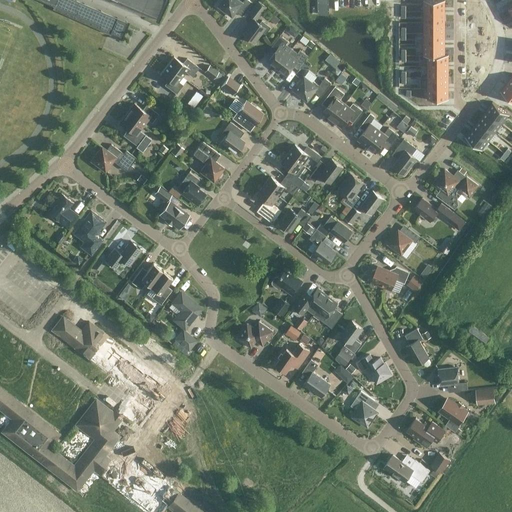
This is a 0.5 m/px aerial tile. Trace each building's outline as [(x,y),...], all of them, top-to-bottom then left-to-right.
[(97,28),(108,33),(110,34),(111,32),(120,36),(126,22),(76,0),(39,0),(53,6),(52,9),(97,28)] [(242,16),(252,2),(249,0),(243,0),(242,2),(239,0),(222,0),(218,6),(232,16),(236,11),(242,16)] [(249,12),(258,19),(267,7),(258,0),(249,12)] [(424,0),(424,11),(444,11),(443,0),(424,0)] [(271,16),(276,20),(281,13),(276,9),(271,16)] [(424,11),(424,22),(444,22),(444,11),(424,11)] [(259,23),(254,19),(243,34),(254,42),(263,31),(266,33),(271,27),(262,20),(259,23)] [(424,22),(424,34),(444,34),(444,22),(424,22)] [(285,30),(295,37),(295,36),(298,32),(290,26),(289,25),(285,30)] [(424,34),(424,45),(444,45),(444,34),(424,34)] [(277,68),(289,52),(283,48),(288,41),(280,35),(270,49),(274,52),(268,61),(277,68)] [(312,48),(315,44),(310,40),(307,45),(312,48)] [(424,45),(424,56),(428,56),(444,56),(444,45),(424,45)] [(292,48),(289,52),(277,68),(286,75),(296,61),(301,65),(308,55),(300,49),(297,53),(292,48)] [(330,53),(325,59),(330,63),(335,57),(330,53)] [(173,56),(166,65),(182,77),(186,72),(192,76),(199,67),(187,58),(183,62),(181,63),(173,56)] [(428,56),(428,68),(447,68),(447,56),(444,56),(428,56)] [(222,74),(209,64),(204,71),(216,81),(222,74)] [(176,94),(180,89),(183,84),(179,81),(182,77),(166,65),(160,74),(168,80),(164,85),(176,94)] [(337,75),(340,70),(336,66),(332,71),(337,75)] [(428,68),(428,79),(447,79),(447,68),(428,68)] [(294,90),(307,100),(314,91),(321,96),(331,82),(325,77),(319,85),(313,81),(312,82),(304,76),(294,90)] [(232,95),(239,85),(228,77),(221,86),(232,95)] [(428,79),(428,91),(447,91),(447,79),(428,79)] [(363,92),(367,87),(362,83),(359,88),(363,92)] [(501,91),(500,91),(511,100),(511,85),(508,83),(501,91)] [(332,119),(344,103),(339,99),(344,93),(335,86),(324,100),(329,104),(322,112),(332,119)] [(196,91),(193,96),(199,100),(203,96),(196,91)] [(428,91),(428,102),(447,102),(447,91),(428,91)] [(232,118),(249,130),(263,113),(246,100),(232,118)] [(134,103),(127,113),(143,125),(147,119),(152,122),(158,114),(146,105),(142,109),(134,103)] [(362,110),(357,106),(353,103),(350,107),(344,103),(332,119),(342,127),(348,118),(353,122),(362,110)] [(492,103),(485,112),(500,124),(507,115),(492,103)] [(485,112),(478,121),(493,133),(500,124),(485,112)] [(143,125),(127,113),(119,122),(128,129),(123,135),(137,145),(136,147),(142,152),(151,139),(139,130),(143,125)] [(366,146),(379,129),(370,123),(375,116),(370,113),(359,127),(364,130),(358,139),(366,146)] [(243,132),(232,123),(229,121),(222,132),(226,135),(221,141),(236,152),(243,142),(239,138),(243,132)] [(478,121),(471,130),(486,142),(493,133),(478,121)] [(407,131),(414,136),(418,131),(411,126),(407,131)] [(384,133),(379,129),(366,146),(375,152),(383,142),(389,147),(399,135),(389,127),(384,133)] [(471,130),(464,139),(479,151),(486,142),(471,130)] [(432,146),(437,140),(431,135),(428,138),(429,143),(432,146)] [(404,139),(395,150),(401,155),(398,158),(393,166),(404,174),(416,158),(411,154),(416,148),(404,139)] [(214,182),(224,168),(215,161),(219,155),(202,142),(193,154),(206,163),(200,171),(214,182)] [(171,151),(178,157),(184,148),(177,143),(171,151)] [(126,150),(123,153),(111,144),(106,150),(101,147),(91,160),(105,171),(113,161),(125,170),(132,169),(134,167),(130,165),(136,158),(126,150)] [(295,144),(288,153),(303,164),(309,155),(318,162),(322,156),(310,147),(306,153),(295,144)] [(158,150),(164,154),(168,149),(162,145),(158,150)] [(324,154),(328,149),(323,145),(319,150),(324,154)] [(306,166),(303,164),(288,153),(281,162),(293,171),(288,178),(300,187),(304,181),(298,177),(306,166)] [(343,167),(332,159),(323,170),(318,166),(309,177),(315,181),(320,175),(331,183),(343,167)] [(467,176),(462,182),(445,169),(438,177),(437,177),(432,184),(439,189),(435,194),(455,209),(458,204),(456,191),(458,188),(469,197),(478,185),(467,176)] [(199,179),(189,171),(178,186),(176,188),(182,192),(197,204),(205,193),(195,185),(199,179)] [(355,193),(363,182),(347,171),(352,175),(340,190),(347,195),(343,200),(351,207),(359,196),(355,193)] [(147,178),(140,174),(137,179),(143,184),(147,178)] [(300,187),(288,178),(283,185),(271,176),(264,185),(279,196),(285,187),(294,194),(300,187)] [(306,192),(310,186),(304,181),(300,187),(306,192)] [(177,198),(182,192),(176,188),(178,186),(174,183),(168,191),(177,198)] [(279,196),(264,185),(257,194),(266,200),(257,211),(272,222),(281,211),(278,208),(283,201),(278,197),(279,196)] [(154,193),(166,202),(171,195),(159,186),(154,193)] [(383,198),(373,190),(361,206),(371,214),(383,198)] [(72,202),(61,193),(56,201),(54,199),(49,205),(51,207),(47,212),(68,228),(76,216),(67,209),(72,202)] [(437,208),(422,197),(413,209),(430,221),(437,212),(448,221),(454,212),(441,203),(437,208)] [(160,214),(179,228),(188,215),(169,201),(160,214)] [(313,214),(319,205),(315,201),(308,210),(313,214)] [(488,202),(481,212),(490,218),(497,208),(488,202)] [(352,224),(360,212),(353,207),(344,218),(352,224)] [(311,216),(301,208),(297,214),(290,209),(280,223),(290,231),(298,221),(304,226),(311,216)] [(105,221),(91,210),(73,233),(87,243),(83,249),(91,254),(102,239),(96,234),(105,221)] [(454,212),(448,221),(459,229),(465,221),(454,212)] [(320,223),(316,228),(326,235),(330,231),(344,241),(352,231),(338,220),(337,220),(331,215),(323,225),(320,223)] [(303,229),(310,234),(314,228),(307,223),(303,229)] [(420,236),(409,227),(404,234),(398,229),(388,243),(401,254),(412,240),(415,242),(420,236)] [(326,235),(316,228),(309,238),(318,245),(313,252),(319,257),(327,263),(335,252),(321,242),(326,235)] [(55,239),(60,243),(65,236),(60,232),(55,239)] [(141,249),(130,240),(120,253),(114,248),(105,259),(116,268),(122,260),(129,265),(141,249)] [(313,252),(310,256),(316,261),(319,257),(313,252)] [(78,265),(83,259),(77,254),(73,260),(78,265)] [(99,271),(105,263),(99,258),(93,266),(99,271)] [(145,282),(150,286),(163,270),(153,263),(147,271),(142,267),(131,281),(141,289),(145,282)] [(409,272),(396,266),(393,272),(386,269),(386,270),(377,266),(376,270),(375,269),(372,270),(371,274),(372,276),(373,276),(371,280),(380,283),(379,284),(391,290),(395,279),(404,283),(409,272)] [(424,269),(420,274),(425,278),(429,273),(424,269)] [(163,270),(150,286),(156,291),(151,297),(160,304),(172,289),(166,285),(172,278),(163,270)] [(296,276),(295,278),(285,270),(279,278),(277,277),(275,277),(272,282),(272,284),(278,288),(280,288),(281,286),(292,294),(302,280),(296,276)] [(407,284),(415,290),(422,281),(414,274),(407,284)] [(306,309),(313,314),(327,295),(318,287),(310,297),(304,293),(294,307),(303,314),(306,309)] [(123,289),(118,294),(124,299),(128,293),(123,289)] [(201,308),(181,292),(172,302),(181,310),(174,319),(185,328),(201,308)] [(313,314),(331,328),(342,313),(334,307),(337,302),(327,295),(313,314)] [(272,308),(283,315),(291,304),(281,296),(272,308)] [(255,310),(264,317),(271,307),(261,301),(255,310)] [(65,312),(46,337),(88,370),(98,378),(97,381),(119,398),(123,392),(155,416),(175,391),(153,375),(154,374),(122,349),(123,348),(111,339),(108,344),(76,319),(76,320),(65,312)] [(150,322),(154,317),(149,313),(145,318),(150,322)] [(304,329),(310,321),(303,315),(297,323),(304,329)] [(153,328),(160,335),(168,326),(160,320),(153,328)] [(344,345),(354,353),(361,343),(355,338),(362,328),(352,320),(341,335),(347,340),(344,345)] [(273,331),(259,321),(254,328),(247,323),(237,337),(251,347),(256,340),(263,345),(273,331)] [(301,332),(291,324),(285,333),(296,340),(301,332)] [(472,325),(466,333),(483,345),(489,337),(472,325)] [(423,338),(417,328),(404,335),(410,344),(405,346),(416,365),(422,361),(425,366),(427,366),(430,364),(431,362),(419,340),(423,338)] [(176,339),(188,349),(196,340),(183,330),(176,339)] [(421,333),(425,340),(431,336),(427,330),(421,333)] [(310,338),(304,334),(300,340),(306,344),(310,338)] [(309,350),(299,343),(293,352),(286,348),(275,364),(286,371),(292,363),(298,367),(309,350)] [(322,360),(327,352),(322,348),(316,356),(322,360)] [(352,356),(342,348),(335,358),(345,365),(352,356)] [(373,361),(369,354),(355,362),(360,371),(369,366),(374,376),(373,377),(376,383),(392,374),(387,366),(386,367),(380,357),(373,361)] [(318,364),(311,359),(302,372),(309,376),(303,384),(321,397),(330,384),(313,371),(318,364)] [(345,368),(351,373),(356,368),(350,363),(345,368)] [(348,382),(353,376),(341,365),(335,371),(348,382)] [(459,382),(457,367),(438,369),(440,385),(452,383),(453,391),(468,389),(467,381),(459,382)] [(0,377),(0,412),(17,390),(0,377)] [(347,384),(343,390),(349,394),(353,388),(347,384)] [(475,389),(477,404),(495,402),(494,387),(482,388),(475,389)] [(375,400),(361,390),(356,397),(362,402),(353,416),(367,426),(377,411),(370,407),(375,400)] [(467,411),(463,408),(447,397),(438,410),(450,418),(446,424),(454,430),(459,423),(458,423),(467,411)] [(185,419),(181,424),(196,436),(206,423),(188,410),(182,417),(185,419)] [(35,416),(14,444),(46,468),(45,469),(88,503),(90,501),(100,509),(122,480),(111,471),(109,474),(99,467),(100,465),(57,432),(56,433),(35,416)] [(415,417),(407,430),(415,436),(413,438),(426,447),(432,439),(437,442),(445,430),(432,421),(428,426),(415,417)] [(206,423),(196,436),(212,447),(215,443),(218,444),(223,437),(206,423)] [(175,427),(169,434),(187,448),(196,436),(181,424),(177,429),(175,427)] [(196,436),(187,448),(205,461),(210,454),(208,452),(212,447),(196,436)] [(140,452),(145,446),(139,442),(135,448),(140,452)] [(257,460),(254,465),(269,477),(278,464),(261,451),(255,458),(257,460)] [(430,464),(441,472),(450,459),(439,452),(430,464)] [(410,467),(393,454),(383,467),(404,482),(410,473),(422,481),(430,470),(415,459),(410,467)] [(278,464),(269,477),(284,488),(288,484),(290,485),(296,478),(278,464)] [(248,468),(242,475),(260,489),(269,477),(254,465),(250,470),(248,468)] [(439,471),(434,468),(430,473),(435,477),(439,471)] [(190,480),(186,485),(201,497),(211,485),(193,471),(187,479),(190,480)] [(269,477),(260,489),(277,502),(283,495),(281,493),(284,488),(269,477)] [(180,488),(174,495),(192,509),(201,497),(186,485),(182,490),(180,488)] [(211,485),(201,497),(217,509),(221,504),(223,506),(229,498),(211,485)] [(201,497),(192,509),(195,511),(214,511),(217,509),(201,497)]
